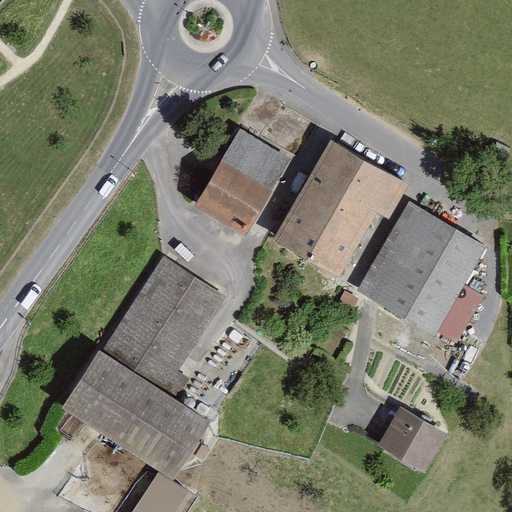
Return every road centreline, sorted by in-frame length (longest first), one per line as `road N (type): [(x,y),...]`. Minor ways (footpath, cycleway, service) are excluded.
road 1 (secondary): [(183,69),(0,326)]
road 2 (unclassified): [(244,51),(489,205),(511,208)]
